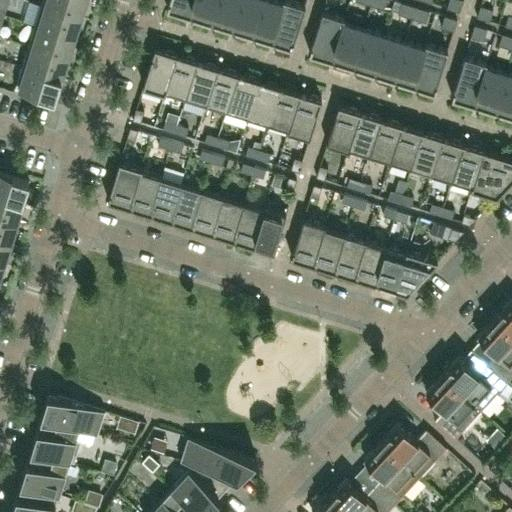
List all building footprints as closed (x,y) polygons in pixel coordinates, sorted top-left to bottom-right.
[(0,0),(0,12),(4,13),(8,0),(0,0)] [(80,14),(84,0),(41,0),(41,2),(80,14)] [(188,13),(191,0),(168,0),(167,7),(188,13)] [(208,20),(214,0),(191,0),(188,13),(208,20)] [(229,26),(237,0),(214,0),(208,20),(229,26)] [(250,33),(259,0),(237,0),(229,26),(250,33)] [(270,39),(282,0),(281,0),(281,1),(279,0),(259,0),(250,33),(270,39)] [(292,46),(305,4),(292,0),(282,0),(270,39),(292,46)] [(411,16),(415,4),(400,0),(397,11),(411,16)] [(459,10),(462,0),(448,0),(446,6),(459,10)] [(74,35),(80,14),(41,2),(34,23),(74,35)] [(425,20),(429,9),(415,4),(411,16),(425,20)] [(489,19),(493,8),(480,4),(476,15),(489,19)] [(330,58),(343,16),(322,9),(309,51),(330,58)] [(453,29),(457,17),(444,13),(440,25),(453,29)] [(351,64),(363,26),(343,20),(344,16),(343,16),(330,58),(351,64)] [(67,56),(74,35),(34,23),(28,44),(67,56)] [(483,38),(487,27),(474,23),(470,34),(483,38)] [(371,70),(383,32),(363,26),(351,64),(371,70)] [(392,77),(404,39),(383,32),(371,70),(392,77)] [(511,47),(511,34),(502,32),(498,43),(511,47)] [(413,83),(426,41),(425,41),(424,45),(404,39),(392,77),(413,83)] [(434,90),(447,48),(426,41),(413,83),(434,90)] [(61,76),(67,56),(28,44),(21,64),(61,76)] [(164,90),(176,51),(155,45),(151,56),(143,84),(164,90)] [(185,95),(197,58),(176,51),(164,90),(165,91),(165,88),(185,95)] [(473,102),(486,60),(464,53),(451,95),(473,102)] [(206,101),(217,64),(197,58),(185,95),(206,101)] [(494,108),(505,70),(485,64),(486,60),(473,102),(494,108)] [(54,98),(61,76),(21,64),(15,85),(54,98)] [(226,107),(238,71),(217,64),(206,101),(226,107)] [(511,114),(511,72),(505,70),(494,108),(511,114)] [(247,114),(259,77),(238,71),(226,107),(247,114)] [(268,120),(279,84),(259,77),(247,114),(268,120)] [(288,129),(300,90),(279,84),(268,120),(288,126),(287,129),(288,129)] [(309,136),(321,97),(300,90),(288,129),(309,136)] [(349,145),(360,109),(338,102),(326,141),(348,148),(349,145)] [(140,120),(144,109),(136,106),(134,112),(132,117),(140,120)] [(369,152),(380,115),(360,109),(349,145),(369,152)] [(390,158),(401,121),(380,115),(369,152),(390,158)] [(174,130),(177,122),(165,118),(162,127),(174,130)] [(410,164),(422,128),(401,121),(390,158),(410,164)] [(186,134),(188,125),(177,122),(174,130),(186,134)] [(134,139),(138,128),(130,125),(128,131),(126,137),(134,139)] [(431,171),(442,134),(422,128),(410,164),(431,171)] [(215,143),(218,135),(206,131),(204,140),(215,143)] [(451,177),(463,141),(442,134),(431,171),(451,177)] [(169,147),(172,138),(160,135),(157,143),(169,147)] [(227,147),(229,138),(218,135),(215,143),(227,147)] [(180,150),(183,142),(172,138),(169,147),(180,150)] [(471,186),(484,147),(463,141),(451,177),(471,183),(470,186),(471,186)] [(257,156),(259,147),(248,144),(245,153),(257,156)] [(210,160),(213,151),(201,147),(199,156),(210,160)] [(268,160),(271,151),(259,147),(257,156),(268,160)] [(511,176),(511,156),(484,147),(471,186),(496,194),(511,176)] [(222,163),(224,155),(213,151),(210,160),(222,163)] [(299,169),(302,158),(294,155),(290,167),(299,169)] [(128,204),(141,165),(119,159),(111,186),(107,198),(128,204)] [(251,172),(254,164),(243,160),(240,169),(251,172)] [(324,177),(327,166),(319,163),(316,174),(324,177)] [(263,176),(266,167),(254,164),(251,172),(263,176)] [(149,211),(161,174),(141,168),(141,166),(141,165),(128,204),(149,211)] [(0,192),(22,200),(29,178),(0,169),(0,192)] [(170,217),(181,180),(161,174),(149,211),(170,217)] [(293,188),(296,177),(288,174),(285,186),(293,188)] [(358,188),(360,179),(349,175),(346,184),(358,188)] [(369,191),(372,182),(360,179),(358,188),(369,191)] [(190,224),(202,187),(181,180),(170,217),(190,224)] [(318,196),(321,185),(313,182),(310,194),(318,196)] [(211,230),(222,193),(202,187),(190,224),(211,230)] [(399,200),(402,192),(390,188),(387,197),(399,200)] [(0,215),(16,220),(22,200),(0,192),(0,215)] [(353,204),(355,195),(344,192),(341,200),(353,204)] [(413,195),(402,192),(399,200),(410,204),(413,195)] [(231,236),(243,200),(222,193),(211,230),(231,236)] [(364,207),(367,199),(355,195),(353,204),(364,207)] [(252,243),(264,204),(263,206),(243,200),(231,236),(252,243)] [(440,213),(443,204),(431,201),(429,210),(440,213)] [(274,249),(286,210),(264,204),(252,243),(274,249)] [(394,217),(397,208),(385,204),(382,213),(394,217)] [(452,217),(454,208),(443,204),(440,213),(452,217)] [(405,220),(408,212),(397,208),(394,217),(405,220)] [(470,222),(475,216),(475,215),(463,212),(461,220),(469,222),(470,222)] [(0,238),(9,241),(16,220),(0,215),(0,238)] [(311,261),(323,222),(303,216),(291,255),(311,261)] [(330,267),(341,230),(324,225),(325,223),(323,222),(311,261),(330,267)] [(460,233),(463,229),(451,225),(447,236),(454,238),(454,239),(460,233)] [(349,273),(360,236),(341,230),(330,267),(349,273)] [(368,279),(379,242),(360,236),(349,273),(368,279)] [(0,260),(3,262),(9,241),(0,238),(0,260)] [(387,284),(398,248),(379,242),(368,279),(387,284)] [(423,273),(437,258),(437,257),(406,248),(405,250),(398,248),(387,284),(407,290),(423,273)] [(511,331),(511,297),(494,314),(492,313),(511,331)] [(507,379),(511,373),(511,331),(492,313),(492,314),(493,315),(477,333),(496,351),(487,360),(507,379)] [(481,408),(507,379),(487,360),(486,361),(478,371),(459,353),(442,371),(441,369),(440,370),(481,408)] [(454,436),(481,408),(440,370),(441,372),(425,390),(444,407),(435,417),(435,416),(434,417),(454,436)] [(97,431),(104,409),(105,408),(90,403),(71,397),(50,391),(47,390),(40,413),(97,431)] [(74,460),(84,428),(97,432),(97,431),(40,413),(30,446),(74,460)] [(130,417),(127,428),(134,430),(137,419),(130,417)] [(420,474),(445,446),(446,445),(426,426),(425,427),(425,428),(416,437),(397,420),(381,437),(379,436),(420,474)] [(237,475),(256,455),(209,440),(187,434),(180,457),(193,461),(237,475)] [(394,502),(420,474),(379,436),(378,437),(380,438),(364,456),(383,474),(374,483),(373,483),(394,502)] [(59,492),(69,459),(74,461),(74,460),(30,446),(19,479),(59,492)] [(198,511),(202,511),(237,475),(193,461),(170,486),(198,511)] [(104,462),(102,477),(116,479),(118,463),(104,462)] [(347,511),(384,511),(394,502),(373,483),(373,484),(364,494),(345,476),(329,494),(327,492),(327,493),(347,511)] [(52,511),(59,492),(19,479),(9,511),(52,511)] [(198,511),(170,486),(146,511),(198,511)] [(88,487),(84,500),(97,504),(101,491),(88,487)] [(347,511),(327,493),(326,493),(328,495),(311,511),(347,511)] [(511,511),(511,505),(509,503),(500,511),(511,511)]
